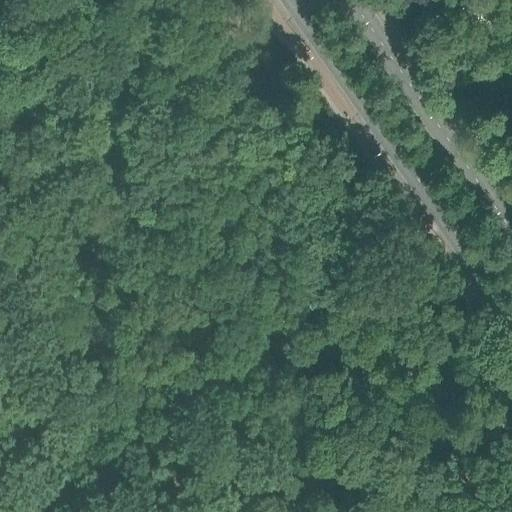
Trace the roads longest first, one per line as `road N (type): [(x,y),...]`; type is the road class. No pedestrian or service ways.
road 1 (unknown): [(0,267),(50,270),(343,394),(359,411),(373,461),(362,511)]
road 2 (secondary): [(292,0),(511,316)]
road 3 (residential): [(0,186),(131,92),(282,0)]
road 4 (secondary): [(511,232),(352,0)]
